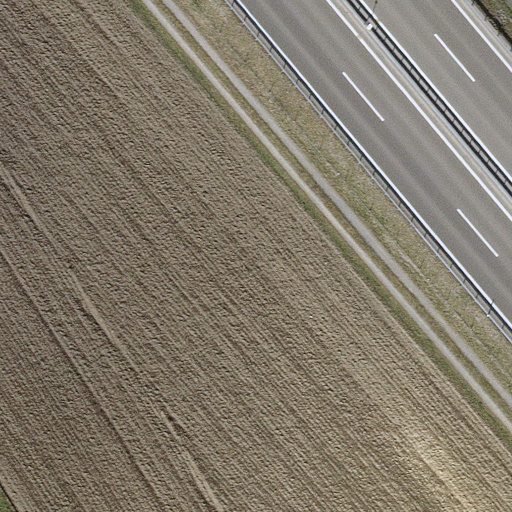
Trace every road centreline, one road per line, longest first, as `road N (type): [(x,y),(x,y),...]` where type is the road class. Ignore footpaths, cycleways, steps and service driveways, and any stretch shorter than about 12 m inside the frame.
road 1 (track): [(162,0),(511,412)]
road 2 (trunk): [(287,0),(511,267)]
road 3 (trunk): [(511,122),(409,0)]
